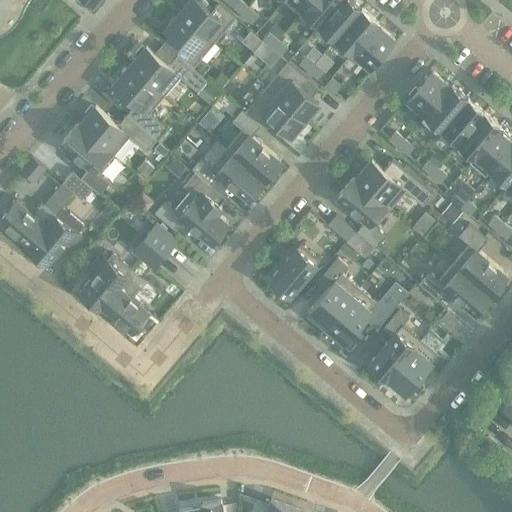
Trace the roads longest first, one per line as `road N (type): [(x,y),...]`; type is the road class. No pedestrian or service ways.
road 1 (residential): [(511,315),(407,437),(221,277)]
road 2 (residential): [(443,19),(221,277)]
road 3 (residential): [(73,511),(156,476),(231,469),(265,471),(361,511)]
road 4 (residential): [(203,297),(137,372),(0,261)]
road 5 (residential): [(133,0),(0,158)]
